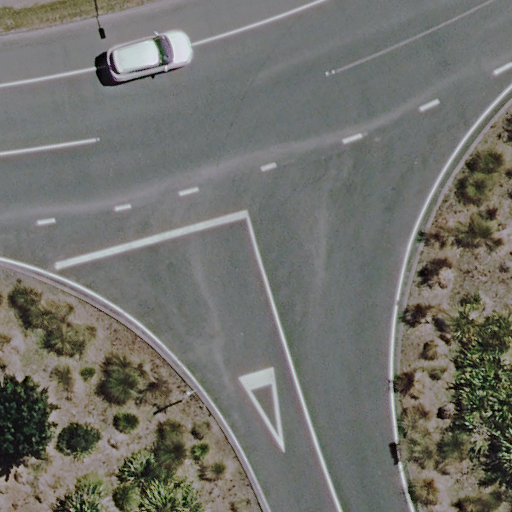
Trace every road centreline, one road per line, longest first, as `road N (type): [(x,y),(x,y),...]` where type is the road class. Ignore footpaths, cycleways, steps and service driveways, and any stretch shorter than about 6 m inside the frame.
road 1 (residential): [(199,114),(243,214),(343,511)]
road 2 (residential): [(500,0),(339,72),(199,114)]
road 3 (residential): [(0,152),(79,145),(199,114)]
